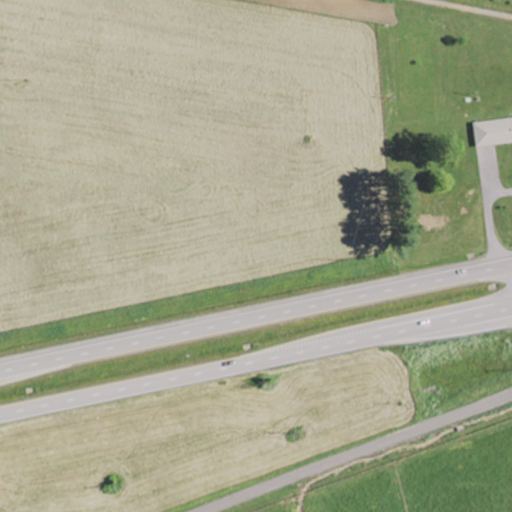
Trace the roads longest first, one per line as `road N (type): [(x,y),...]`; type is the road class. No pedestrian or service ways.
road 1 (trunk): [(511,265),(0,371)]
road 2 (trunk): [(0,414),(511,309)]
road 3 (residential): [(511,395),(202,511)]
